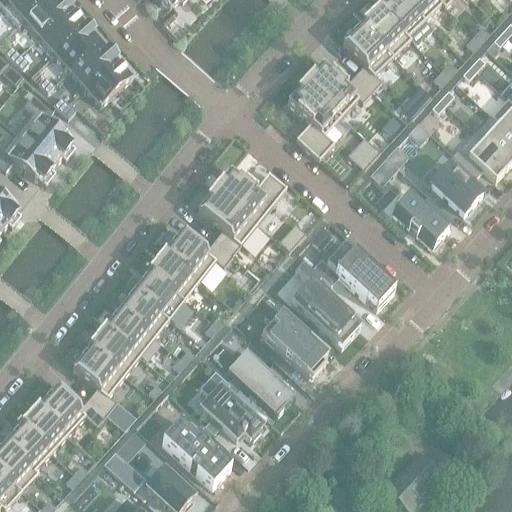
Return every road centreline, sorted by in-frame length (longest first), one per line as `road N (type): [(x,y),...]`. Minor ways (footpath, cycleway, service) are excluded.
road 1 (residential): [(0,395),(227,109)]
road 2 (residential): [(244,511),(438,299)]
road 3 (residential): [(438,299),(227,109)]
road 4 (residential): [(108,0),(227,109)]
road 5 (residential): [(227,109),(336,0)]
